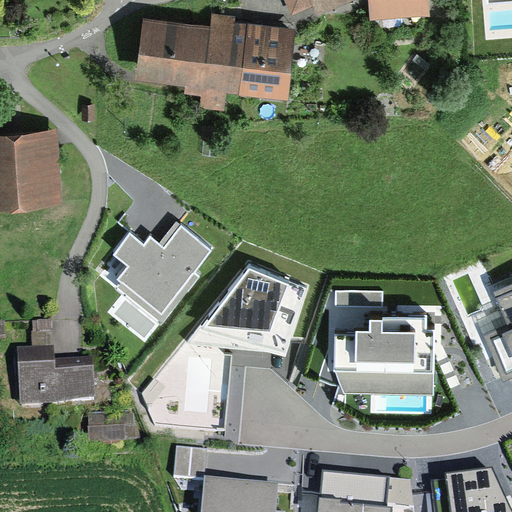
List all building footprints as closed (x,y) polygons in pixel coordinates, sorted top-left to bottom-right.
[(284,0),(292,16),(315,6),(319,16),(352,1),(351,0),(284,0)] [(370,0),(371,19),(429,16),(427,0),(370,0)] [(211,27),(143,18),(135,81),(185,87),(184,95),(201,97),(200,108),(225,111),(227,95),(239,96),(248,24),(235,22),(236,17),(212,14),(211,27)] [(296,29),(248,24),(239,96),(288,102),(296,29)] [(511,140),(511,103),(493,122),(511,140)] [(215,143),(218,133),(203,129),(201,140),(215,143)] [(57,133),(0,135),(0,208),(61,206),(57,133)] [(144,243),(131,232),(117,250),(132,262),(122,273),(162,305),(209,247),(181,224),(164,246),(151,235),(144,243)] [(306,286),(251,266),(145,397),(158,424),(221,428),(226,350),(283,355),(306,286)] [(511,287),(497,294),(510,326),(491,333),(505,366),(511,362),(511,287)] [(384,291),(336,290),(335,370),(345,393),(432,395),(434,332),(424,331),(425,318),(389,317),(390,307),(383,307),(384,291)] [(19,401),(90,398),(88,361),(50,362),(48,324),(33,324),(34,350),(17,351),(19,401)] [(85,418),(86,442),(135,440),(126,417),(85,418)] [(446,482),(431,484),(434,511),(508,511),(493,474),(445,479),(446,482)] [(384,511),(387,485),(324,480),(321,511),(384,511)] [(273,511),(275,492),(207,485),(204,511),(273,511)]
